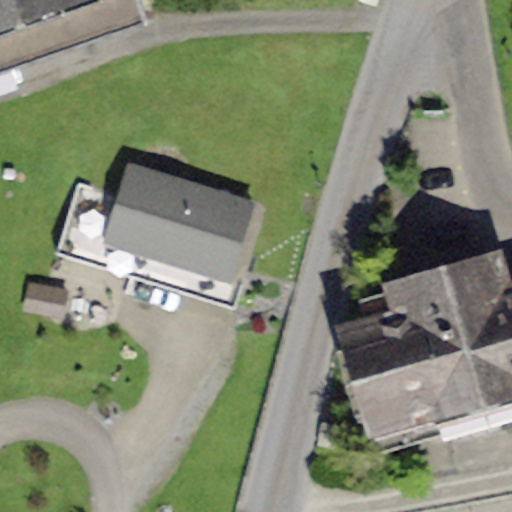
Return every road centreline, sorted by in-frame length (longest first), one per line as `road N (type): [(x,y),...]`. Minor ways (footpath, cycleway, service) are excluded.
road 1 (tertiary): [(274,511),(339,251),(417,0)]
road 2 (unclassified): [(441,0),(462,19),(482,161),(500,200),(511,206)]
